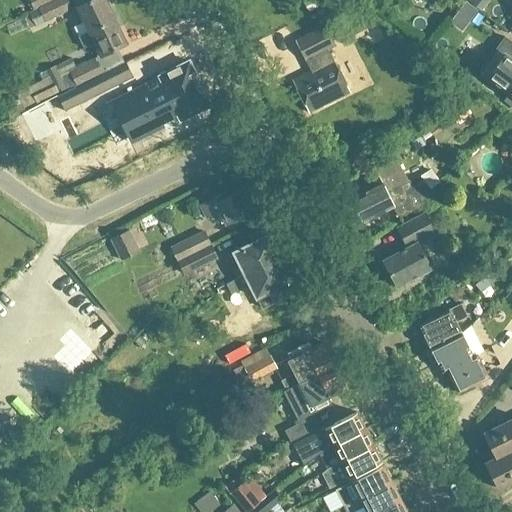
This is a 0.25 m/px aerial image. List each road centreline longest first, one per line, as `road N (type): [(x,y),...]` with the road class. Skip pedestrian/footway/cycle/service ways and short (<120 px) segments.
road 1 (residential): [(454,511),(197,0)]
road 2 (unknown): [(0,369),(54,261),(66,217)]
